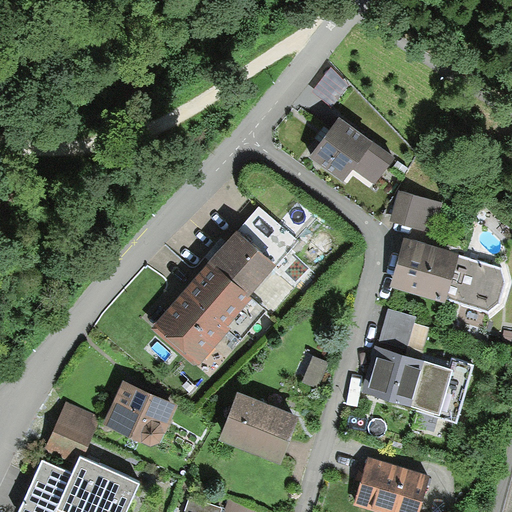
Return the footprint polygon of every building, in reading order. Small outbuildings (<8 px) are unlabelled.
[(348,119),(319,160),(347,180),(357,166),(385,186),(404,160),(348,119)] [(442,204),(405,195),(398,222),(435,231),(442,204)] [(228,234),(147,328),(189,364),(270,269),(228,234)] [(494,262),(400,246),(391,296),(486,312),(494,262)] [(474,373),(377,353),(367,400),(464,420),(474,373)] [(311,381),(325,386),(333,359),(319,355),(311,381)] [(111,383),(93,422),(148,447),(167,409),(111,383)] [(291,415),(230,394),(214,440),(275,461),(291,415)] [(65,473),(34,459),(11,511),(47,511),(49,510),(53,511),(112,511),(128,476),(73,454),(65,473)] [(411,511),(420,482),(367,469),(355,511),(411,511)]
